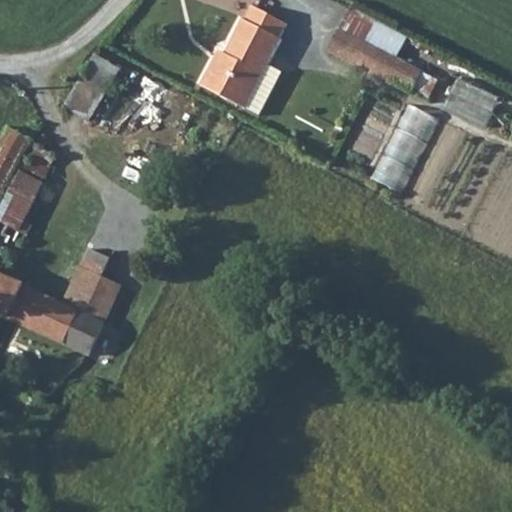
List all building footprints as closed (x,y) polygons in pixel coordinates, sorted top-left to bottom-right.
[(279,39),(286,24),(252,6),(244,21),(243,20),(225,54),(219,66),(214,63),(202,86),(246,108),(253,92),(268,64),(280,39),(279,39)] [(394,83),(404,62),(338,29),(328,50),(394,83)] [(219,66),(225,54),(220,51),(214,63),(219,66)] [(91,121),(121,69),(95,54),(74,91),(65,105),(91,121)] [(404,62),(394,83),(429,101),(440,80),(404,62)] [(268,64),(253,92),(267,99),(281,71),(268,64)] [(495,110),(448,87),(440,104),(486,128),(495,110)] [(408,193),(442,117),(411,104),(377,179),(408,193)] [(10,131),(0,148),(0,212),(22,171),(36,145),(31,143),(10,131)] [(57,157),(41,148),(27,174),(43,183),(57,157)] [(27,174),(22,171),(0,212),(0,257),(2,259),(11,239),(16,241),(20,232),(18,231),(34,200),(43,183),(27,174)] [(64,305),(25,287),(8,318),(73,349),(89,356),(122,286),(118,284),(102,277),(110,258),(89,249),(64,305)] [(117,270),(120,263),(110,258),(102,277),(118,284),(123,273),(117,270)] [(8,318),(25,287),(7,278),(0,274),(0,314),(6,317),(8,318)]
